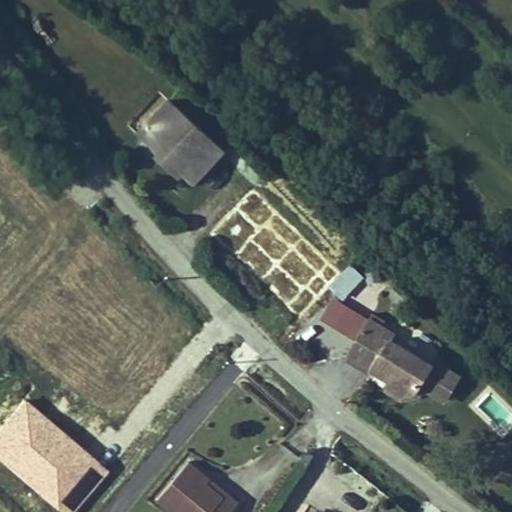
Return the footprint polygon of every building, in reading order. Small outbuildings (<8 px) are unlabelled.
[(511,0),(510,0),(503,29),(511,31),(511,0)] [(213,198),(251,157),(179,93),(158,117),(172,130),(166,136),(193,161),(184,171),(213,198)] [(343,296),(362,270),(349,260),(329,285),(343,296)] [(375,310),(386,274),(361,266),(349,302),(375,310)] [(376,336),(352,374),(377,390),(380,386),(396,397),(393,401),(408,411),(422,408),(428,399),(454,416),(466,396),(439,379),(437,382),(398,358),(401,353),(376,336)] [(427,415),(431,409),(450,422),(454,416),(428,399),(422,408),(408,411),(393,401),(389,407),(404,418),(406,419),(427,415)] [(167,502),(179,511),(240,511),(249,501),(237,491),(233,496),(217,483),(222,477),(201,460),(167,502)]
